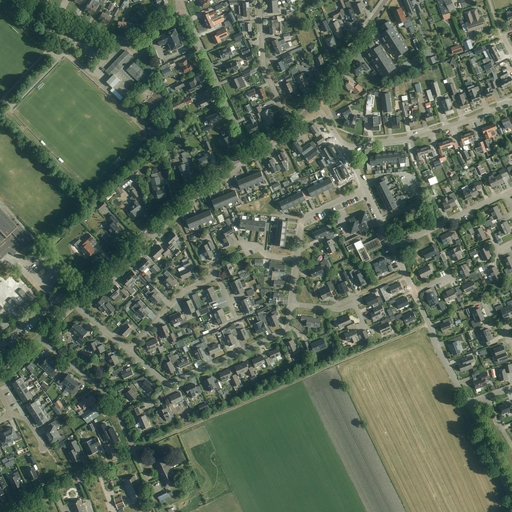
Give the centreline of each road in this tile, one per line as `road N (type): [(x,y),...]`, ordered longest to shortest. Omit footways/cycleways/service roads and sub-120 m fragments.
road 1 (track): [(429,323),(133,451)]
road 2 (residential): [(7,511),(133,451),(108,396),(38,337)]
road 3 (residential): [(78,308),(193,200),(254,158),(250,152)]
road 4 (residential): [(73,304),(192,192),(250,152)]
road 5 (residential): [(345,152),(511,102)]
road 6 (residential): [(181,8),(128,41),(39,0)]
road 7 (residential): [(250,152),(181,8)]
road 8 (residential): [(168,384),(286,333),(291,304)]
road 9 (residential): [(290,125),(263,67),(258,0)]
road 10 (residential): [(314,104),(386,0)]
road 11 (residential): [(392,247),(505,193)]
road 12 (residential): [(468,404),(414,293)]
